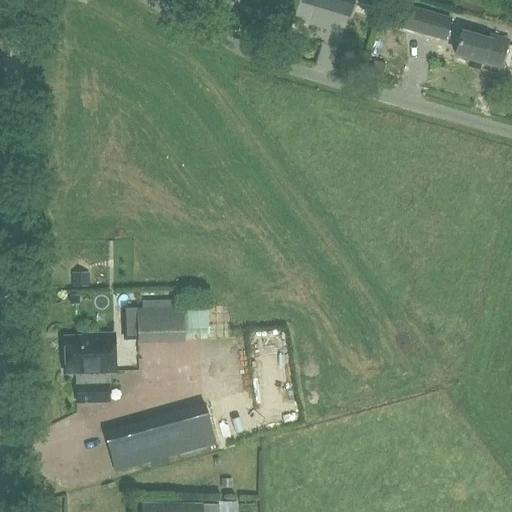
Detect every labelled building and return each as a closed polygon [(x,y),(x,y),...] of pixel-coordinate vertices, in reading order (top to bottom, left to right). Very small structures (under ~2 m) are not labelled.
[(319,0),(317,8),(333,13),(336,0),(319,0)] [(400,3),(393,26),(443,41),(450,18),(400,3)] [(499,66),(506,41),(491,37),(490,42),(460,33),(454,54),(499,66)] [(383,64),(371,60),(368,71),(379,75),(383,64)] [(182,307),(136,308),(137,343),(183,342),(182,307)] [(64,373),(81,372),(81,384),(75,384),(75,402),(107,401),(107,383),(103,384),(103,371),(114,371),(113,334),(88,335),(88,337),(63,337),(64,373)] [(261,405),(264,420),(275,418),(272,402),(261,405)] [(204,404),(103,432),(114,472),(215,444),(204,404)] [(231,407),(216,412),(223,432),(239,427),(231,407)] [(202,503),(140,502),(140,511),(217,511),(218,504),(202,504),(202,503)]
